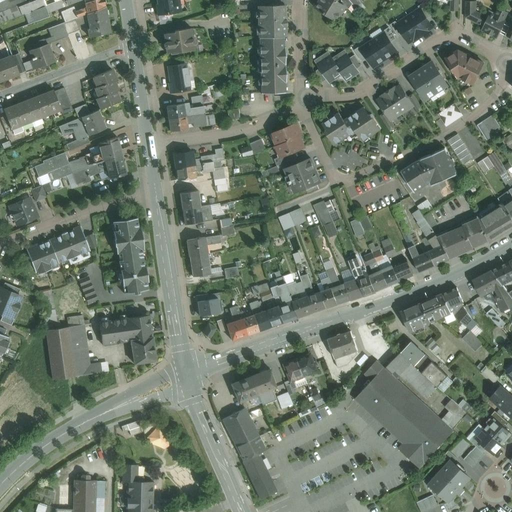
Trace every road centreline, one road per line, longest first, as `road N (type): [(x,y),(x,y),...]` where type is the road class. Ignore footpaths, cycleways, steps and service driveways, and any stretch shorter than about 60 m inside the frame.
road 1 (residential): [(308,97),(358,94),(439,39),(460,35),(508,60),(496,93),(460,126),(335,184)]
road 2 (tertiary): [(511,243),(186,375)]
road 3 (tertiary): [(186,375),(51,441),(0,485)]
road 4 (tertiary): [(186,375),(155,191)]
road 5 (residential): [(155,191),(0,244)]
road 6 (residential): [(148,145),(247,130),(302,107)]
road 7 (tertiary): [(186,375),(241,511)]
road 8 (residential): [(0,96),(133,44)]
